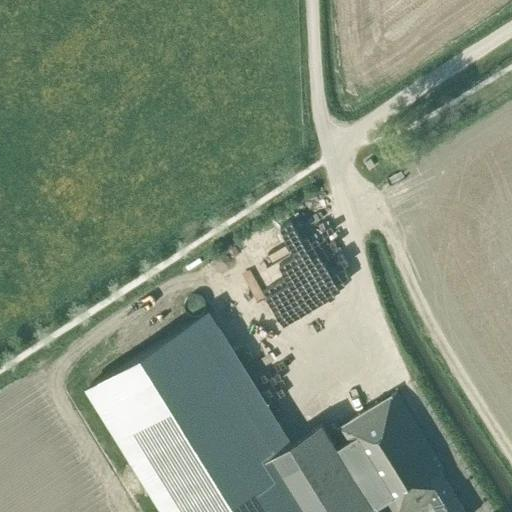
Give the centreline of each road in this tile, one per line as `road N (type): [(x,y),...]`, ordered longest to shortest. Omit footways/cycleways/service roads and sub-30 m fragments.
road 1 (track): [(511,26),(329,154)]
road 2 (unclassified): [(329,154),(318,112),(311,0)]
